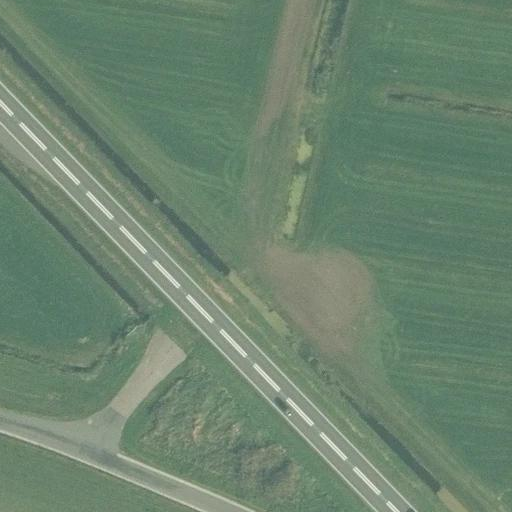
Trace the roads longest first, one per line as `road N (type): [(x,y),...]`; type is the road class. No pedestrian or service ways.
road 1 (trunk): [(394,511),(0,103)]
road 2 (track): [(254,261),(265,243),(320,0)]
road 3 (unclassified): [(232,511),(0,422)]
road 4 (track): [(89,453),(95,435),(174,344)]
